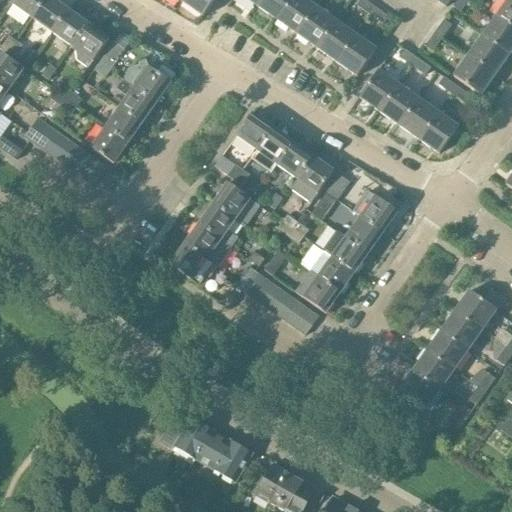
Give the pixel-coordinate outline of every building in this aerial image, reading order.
[(32,20),(45,0),(15,0),(10,7),(11,7),(12,6),(32,20)] [(52,34),(68,12),(50,0),(45,0),(32,20),(52,34)] [(202,18),(215,0),(184,0),(182,4),(202,18)] [(276,22),(291,0),(261,0),(256,8),(276,22)] [(296,36),(315,9),(302,0),(291,0),(276,22),(296,36)] [(370,17),(375,9),(362,0),(360,0),(356,7),(370,17)] [(450,0),(437,0),(436,2),(445,8),(450,0)] [(460,13),(469,0),(457,0),(452,8),(460,13)] [(511,30),(511,0),(507,0),(495,18),(511,30)] [(316,50),(335,23),(315,9),(296,36),(316,50)] [(375,9),(370,17),(382,26),(388,18),(375,9)] [(72,49),(88,26),(68,12),(52,34),(72,49)] [(508,57),(511,51),(511,30),(495,18),(481,38),(508,57)] [(433,34),(441,40),(451,26),(443,21),(433,34)] [(336,64),(355,37),(335,23),(316,50),(336,64)] [(88,26),(72,49),(78,53),(76,57),(77,62),(85,67),(85,68),(88,70),(109,40),(108,39),(108,40),(88,26)] [(432,53),(441,40),(433,34),(424,47),(432,53)] [(8,53),(16,42),(9,37),(1,48),(8,53)] [(356,78),(375,51),(355,37),(336,64),(356,78)] [(494,77),(508,57),(481,38),(467,58),(494,77)] [(16,42),(8,53),(15,59),(23,47),(16,42)] [(99,64),(110,72),(124,51),(113,44),(99,64)] [(409,66),(414,58),(403,50),(398,58),(409,66)] [(24,72),(24,71),(0,54),(0,55),(0,85),(8,91),(23,71),(24,72)] [(414,58),(409,66),(424,77),(430,69),(414,58)] [(480,97),(494,77),(467,58),(453,78),(480,97)] [(123,81),(156,104),(170,84),(171,85),(171,84),(147,67),(145,61),(138,64),(139,66),(129,70),(124,79),(123,81)] [(104,79),(110,72),(99,64),(93,71),(104,79)] [(41,77),(48,82),(56,70),(48,65),(41,77)] [(379,113),(396,86),(378,72),(358,99),(379,113)] [(451,95),(456,88),(443,78),(437,86),(451,95)] [(141,125),(156,104),(123,81),(116,90),(126,98),(119,109),(141,125)] [(0,103),(8,91),(0,85),(0,103)] [(66,101),(71,94),(60,86),(55,93),(66,101)] [(399,127),(417,100),(396,86),(379,113),(399,127)] [(456,88),(451,95),(464,104),(469,97),(456,88)] [(61,108),(66,101),(55,93),(50,100),(61,108)] [(66,101),(76,109),(81,101),(71,94),(66,101)] [(419,141),(437,115),(417,100),(399,127),(419,141)] [(71,115),(76,109),(66,101),(61,108),(71,115)] [(127,145),(141,125),(119,109),(105,129),(127,145)] [(256,152),(272,130),(252,116),(253,115),(252,114),(235,139),(236,139),(236,138),(256,152)] [(437,115),(419,141),(438,155),(457,129),(437,115)] [(40,136),(47,126),(37,119),(30,130),(40,136)] [(47,126),(40,136),(33,147),(43,153),(57,133),(47,126)] [(113,164),(127,145),(105,129),(91,149),(90,148),(89,148),(114,165),(113,164)] [(33,147),(40,136),(30,130),(23,140),(33,147)] [(276,166),(292,144),(272,130),(256,152),(276,166)] [(53,160),(67,140),(57,133),(43,153),(53,160)] [(67,140),(53,160),(62,167),(76,147),(67,140)] [(296,180),(312,158),(292,144),(276,166),(296,180)] [(76,147),(62,167),(72,174),(86,154),(76,147)] [(86,154),(72,174),(83,181),(97,161),(86,154)] [(311,205),(334,172),(333,172),(333,173),(312,158),(296,180),(297,181),(291,191),(311,205)] [(97,161),(83,181),(92,188),(106,168),(97,161)] [(234,182),(242,171),(235,166),(227,177),(234,182)] [(234,182),(241,188),(249,176),(242,171),(234,182)] [(325,194),(337,202),(350,184),(338,176),(325,194)] [(213,205),(235,221),(235,220),(245,227),(259,207),(226,184),(226,185),(227,185),(213,205)] [(336,202),(337,202),(325,194),(320,201),(331,209),(336,202)] [(274,211),(282,200),(275,195),(267,206),(274,211)] [(359,219),(382,234),(396,214),(397,215),(398,214),(373,197),(373,198),(374,198),(359,219)] [(228,231),(235,221),(213,205),(198,225),(231,249),(238,239),(228,231)] [(298,224),(297,224),(286,216),(281,223),(292,231),(298,224)] [(368,255),(382,234),(359,219),(345,239),(368,255)] [(287,238),(292,231),(281,223),(276,231),(287,238)] [(292,231),(303,239),(308,231),(298,224),(292,231)] [(217,269),(231,249),(198,225),(184,246),(217,269)] [(298,246),(303,239),(292,231),(287,238),(298,246)] [(337,233),(323,253),(353,275),(368,255),(345,239),(337,233)] [(210,278),(217,269),(184,246),(170,266),(169,265),(168,266),(198,287),(205,279),(210,278)] [(272,278),(285,258),(277,252),(263,272),(272,278)] [(258,268),(264,261),(253,253),(247,260),(258,268)] [(353,275),(331,259),(330,260),(322,254),(309,274),(339,295),(353,275)] [(259,276),(255,273),(249,269),(242,279),(252,286),(259,276)] [(325,315),(339,295),(309,274),(294,294),(326,316),(325,315)] [(259,276),(252,286),(245,296),(255,303),(269,283),(259,276)] [(252,286),(242,279),(236,289),(245,296),(252,286)] [(265,310),(279,290),(269,283),(255,303),(265,310)] [(279,290),(265,310),(275,317),(289,297),(279,290)] [(469,292),(454,313),(481,332),(495,311),(469,292)] [(225,295),(219,303),(228,310),(234,302),(225,295)] [(289,297),(275,317),(285,324),(299,304),(289,297)] [(299,304),(285,324),(294,330),(309,311),(299,304)] [(309,311),(294,330),(304,338),(318,318),(309,311)] [(454,313),(440,332),(467,351),(481,332),(454,313)] [(440,332),(426,352),(453,371),(467,351),(440,332)] [(511,353),(505,349),(496,362),(504,367),(511,355),(511,353)] [(426,352),(412,372),(439,391),(453,371),(426,352)] [(412,372),(398,392),(415,404),(425,411),(439,391),(412,372)] [(487,375),(477,388),(485,394),(494,380),(487,375)] [(477,388),(468,401),(476,407),(485,394),(477,388)] [(511,392),(506,402),(511,405),(511,415),(500,432),(501,433),(504,428),(511,433),(511,392)] [(462,427),(471,413),(463,407),(454,421),(462,427)] [(213,431),(190,418),(188,422),(176,414),(166,431),(161,440),(162,445),(168,448),(173,448),(194,461),(209,437),(209,438),(212,434),(211,434),(213,431)] [(483,441),(492,429),(486,425),(477,437),(483,441)] [(209,437),(194,461),(235,485),(253,454),(229,440),(228,441),(214,433),(214,432),(213,431),(211,434),(212,434),(209,438),(209,437)] [(277,508),(293,479),(274,468),(257,497),(277,508)] [(293,479),(277,508),(283,511),(300,511),(313,490),(293,479)] [(332,500),(325,511),(354,511),(348,508),(348,509),(332,500)]
